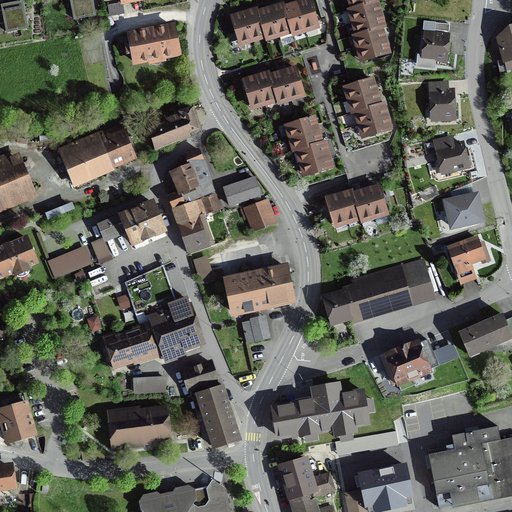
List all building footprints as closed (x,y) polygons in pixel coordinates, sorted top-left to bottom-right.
[(92,0),(69,0),(72,17),(94,14),(92,0)] [(299,3),(296,4),(293,5),(283,8),(282,5),(273,8),(269,9),(266,10),(256,13),(256,11),(248,13),(243,15),(241,16),(230,19),(238,43),(263,35),(264,38),(290,30),(291,34),(317,26),(309,0),(299,3)] [(351,0),(355,9),(352,10),(360,36),(357,37),(364,61),(388,53),(386,45),(385,42),(383,37),(381,29),(384,28),(381,18),(380,15),(379,10),(376,3),(380,2),(379,0),(351,0)] [(25,5),(3,8),(7,35),(29,32),(25,5)] [(176,23),(126,33),(129,44),(124,45),(126,57),(131,56),(133,67),(148,64),(149,66),(167,63),(166,61),(182,58),(176,23)] [(449,25),(430,23),(429,30),(448,32),(449,25)] [(503,64),(511,61),(511,31),(497,40),(503,64)] [(448,38),(424,36),(422,60),(445,62),(448,38)] [(277,98),(278,102),(304,94),(296,69),(288,71),(284,73),(281,73),(270,77),(269,73),(261,75),(256,77),(253,77),(243,81),(250,106),(277,98)] [(388,120),(387,117),(386,113),(383,103),(380,104),(377,95),(376,91),(375,88),(372,79),(348,87),(355,112),(359,110),(367,137),(391,129),(388,120)] [(446,84),(429,85),(429,123),(454,123),(453,98),(446,98),(446,84)] [(182,122),(149,133),(154,149),(189,137),(187,131),(198,127),(191,106),(178,111),(182,122)] [(296,151),(299,150),(307,176),(331,168),(328,157),(327,155),(326,151),(324,143),(320,144),(317,133),(317,130),(316,127),(313,118),(288,125),(296,151)] [(123,132),(102,141),(100,134),(59,151),(74,186),(112,170),(111,167),(133,158),(123,132)] [(451,139),(433,143),(439,176),(468,170),(464,151),(453,153),(451,139)] [(190,167),(173,174),(181,196),(213,183),(200,151),(186,156),(190,167)] [(10,154),(0,158),(0,211),(37,197),(20,156),(11,159),(10,154)] [(257,179),(225,189),(231,207),(263,197),(257,179)] [(343,194),(340,195),(337,196),(327,199),(335,224),(361,216),(362,219),(387,211),(379,186),(369,189),(367,189),(363,190),(354,194),(353,191),(343,194)] [(451,228),(485,219),(478,190),(444,199),(451,228)] [(217,196),(203,201),(209,215),(222,210),(217,196)] [(150,200),(97,222),(104,239),(126,230),(132,245),(164,232),(150,200)] [(268,200),(244,209),(253,233),(277,224),(268,200)] [(196,201),(172,209),(189,254),(212,245),(196,201)] [(24,236),(0,246),(0,277),(10,273),(12,278),(26,273),(24,268),(35,263),(24,236)] [(103,240),(91,244),(97,260),(109,256),(103,240)] [(476,241),(446,251),(458,287),(473,282),(469,269),(483,264),(476,241)] [(91,264),(84,247),(47,261),(54,278),(91,264)] [(205,257),(193,261),(201,284),(213,280),(205,257)] [(352,290),(321,300),(330,328),(352,321),(354,326),(436,301),(423,260),(350,283),(352,290)] [(285,265),(223,278),(231,314),(293,301),(285,265)] [(162,266),(128,281),(136,307),(173,293),(162,266)] [(151,318),(153,324),(164,356),(166,363),(201,351),(200,349),(207,346),(193,306),(172,313),(171,311),(151,318)] [(500,312),(458,330),(468,355),(511,337),(500,312)] [(269,337),(264,317),(242,322),(246,342),(269,337)] [(153,324),(105,340),(116,372),(164,356),(153,324)] [(418,339),(382,353),(394,383),(429,369),(418,339)] [(183,371),(188,389),(217,380),(211,362),(199,366),(183,371)] [(135,379),(133,379),(134,395),(166,394),(166,377),(142,378),(143,387),(136,387),(135,379)] [(216,384),(193,391),(214,447),(230,441),(240,438),(221,383),(216,384)] [(306,434),(368,423),(363,391),(341,395),(339,384),(313,388),(315,399),(301,402),(306,434)] [(26,399),(0,406),(0,419),(7,443),(37,433),(26,399)] [(296,403),(271,408),(276,437),(302,433),(296,403)] [(167,409),(109,416),(112,445),(171,438),(167,409)] [(455,449),(428,454),(432,474),(428,479),(430,490),(436,494),(439,508),(511,493),(511,437),(500,440),(498,426),(452,435),(455,449)] [(327,438),(305,444),(307,452),(329,446),(327,438)] [(316,509),(313,498),(334,492),(328,472),(312,477),(306,458),(281,466),(285,480),(295,511),(332,511),(330,505),(316,509)] [(0,489),(16,488),(13,462),(0,463),(0,489)] [(368,504),(411,494),(404,465),(361,475),(365,490),(368,504)] [(212,487),(209,485),(208,486),(194,489),(188,485),(175,488),(173,492),(160,494),(156,492),(143,495),(139,501),(141,509),(145,511),(230,511),(225,489),(217,483),(216,486),(212,487)] [(365,490),(345,494),(349,511),(369,511),(368,504),(365,490)]
